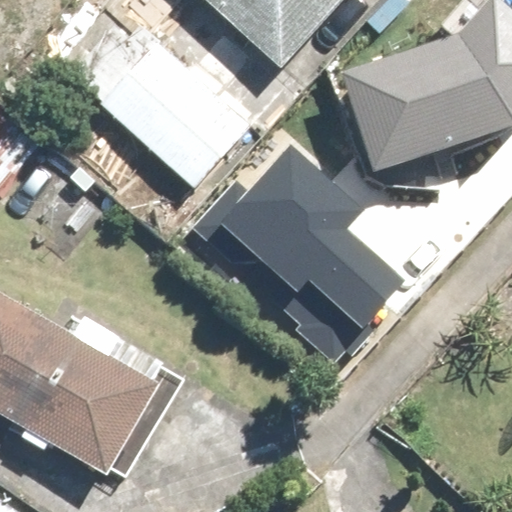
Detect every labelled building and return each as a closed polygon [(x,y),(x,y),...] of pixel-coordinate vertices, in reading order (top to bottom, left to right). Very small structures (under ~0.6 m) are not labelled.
[(192,0),(221,25),(271,77),(338,0),(192,0)] [(511,43),(473,9),(444,47),(323,82),(353,183),(474,148),(504,137),(511,126),(511,43)] [(187,197),(243,130),(128,35),(72,102),(187,197)] [(0,187),(33,150),(0,121),(0,187)] [(235,175),(189,229),(340,358),(407,280),(346,229),(365,207),(289,142),(249,187),(235,175)] [(0,435),(90,493),(147,402),(0,308),(0,435)]
